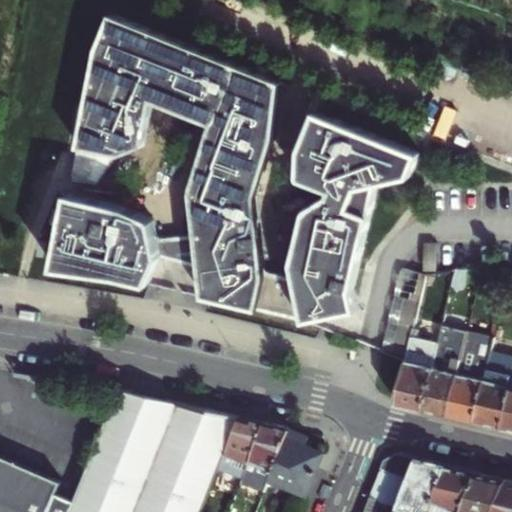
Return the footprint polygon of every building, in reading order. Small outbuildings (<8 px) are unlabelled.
[(47,267),(93,273),(153,287),(179,293),(204,299),(281,317),(332,312),(349,311),(341,291),(365,186),(396,176),(405,153),(300,111),(285,150),(285,202),(309,212),(308,214),(276,230),(268,265),(259,264),(249,189),(259,147),(262,134),(268,80),(187,48),(98,12),(84,46),(72,139),(112,147),(137,139),(138,138),(145,105),(202,115),(198,124),(174,159),(141,208),(118,198),(58,184),(47,267)] [(77,148),(75,182),(102,184),(105,150),(77,148)] [(404,268),(386,350),(409,355),(428,274),(404,268)] [(461,306),(451,304),(446,324),(456,326),(461,306)] [(417,324),(409,361),(399,402),(417,406),(426,408),(440,351),(442,338),(422,334),(424,326),(417,324)] [(449,353),(456,326),(446,324),(442,338),(440,351),(449,353)] [(450,413),(470,329),(456,326),(449,353),(440,351),(426,408),(442,411),(450,413)] [(496,335),(470,329),(450,413),(468,417),(477,419),(494,346),(496,335)] [(506,349),(494,346),(477,419),(496,424),(503,425),(511,385),(511,339),(508,338),(506,349)] [(511,427),(511,385),(503,425),(511,427)] [(201,511),(209,494),(213,485),(241,416),(122,388),(77,500),(58,492),(64,479),(32,466),(0,451),(0,511),(201,511)] [(250,459),(266,421),(257,419),(241,416),(213,485),(225,490),(231,476),(241,481),(250,459)] [(281,425),(266,421),(250,459),(257,461),(249,484),(265,491),(270,478),(290,429),(290,427),(281,425)] [(290,429),(270,478),(308,493),(317,470),(324,452),(306,445),(309,437),(290,429)] [(389,450),(382,467),(410,478),(418,457),(405,454),(389,450)] [(410,478),(399,507),(396,511),(428,511),(447,464),(440,462),(418,457),(410,478)] [(257,461),(250,459),(241,481),(249,484),(257,461)] [(447,464),(428,511),(461,511),(478,471),(465,468),(447,464)] [(410,478),(382,467),(377,480),(371,495),(399,507),(410,478)] [(461,511),(492,511),(506,478),(497,476),(478,471),(461,511)] [(511,511),(511,479),(506,478),(492,511),(511,511)] [(213,485),(209,494),(221,500),(225,490),(213,485)] [(365,510),(371,511),(396,511),(399,507),(371,495),(367,505),(365,510)]
